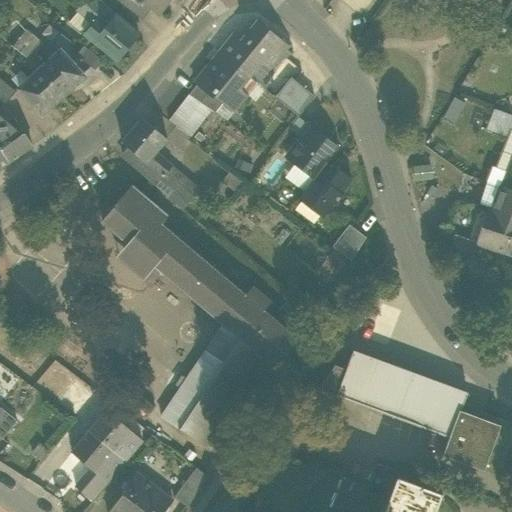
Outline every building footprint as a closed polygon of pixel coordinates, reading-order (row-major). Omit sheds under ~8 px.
[(81,13),(92,22),(95,20),(105,28),(116,16),(105,7),(105,8),(95,0),(87,0),(81,8),(81,13)] [(125,0),(122,4),(142,21),(152,9),(139,0),(125,0)] [(139,0),(152,9),(158,14),(168,0),(139,0)] [(138,35),(116,16),(105,28),(95,20),(92,22),(84,32),(95,41),(94,41),(117,60),(138,35)] [(232,35),(218,51),(250,77),(261,63),(269,69),(286,49),(288,46),(257,20),(239,41),(232,35)] [(13,47),(28,59),(40,70),(48,63),(37,54),(46,44),(27,31),(13,47)] [(78,60),(98,76),(107,64),(87,48),(78,60)] [(261,63),(250,77),(262,87),(290,52),(286,49),(269,69),(261,63)] [(240,89),(250,77),(218,51),(194,81),(197,84),(211,95),(212,93),(223,102),(235,111),(248,95),(240,89)] [(48,63),(40,70),(64,97),(76,86),(75,85),(83,76),(61,52),(48,63)] [(35,75),(40,70),(28,59),(24,64),(35,75)] [(51,108),(64,97),(40,70),(35,75),(19,89),(41,114),(50,107),(51,108)] [(274,97),(298,117),(314,96),(291,77),(274,97)] [(0,100),(5,104),(15,92),(0,79),(0,100)] [(188,94),(189,94),(211,110),(215,112),(223,102),(212,93),(211,95),(197,84),(188,94)] [(190,137),(211,110),(189,94),(169,120),(190,137)] [(223,102),(215,112),(227,121),(235,111),(223,102)] [(509,136),(511,127),(511,115),(492,108),(485,127),(509,136)] [(302,140),(311,127),(299,117),(289,129),(302,140)] [(0,147),(10,163),(32,148),(14,121),(12,120),(7,124),(0,118),(0,147)] [(146,163),(147,163),(156,152),(167,139),(142,118),(121,142),(131,150),(146,163)] [(294,165),(314,179),(325,164),(325,165),(326,164),(326,165),(339,147),(311,127),(302,140),(300,143),(297,141),(285,158),(294,165)] [(511,128),(497,168),(507,173),(511,160),(511,128)] [(0,169),(10,163),(0,147),(0,169)] [(123,159),(155,186),(163,177),(147,163),(146,163),(131,150),(123,159)] [(172,166),(156,152),(147,163),(163,177),(172,166)] [(511,160),(507,173),(502,187),(511,190),(511,160)] [(298,199),(322,217),(333,203),(335,205),(342,194),(340,193),(351,179),(338,169),(336,172),(326,165),(326,164),(325,165),(325,164),(314,179),(310,183),(303,192),(298,199)] [(314,179),(294,165),(284,178),(303,192),(310,183),(314,179)] [(184,176),(172,166),(163,177),(155,186),(167,197),(184,176)] [(502,187),(507,173),(497,168),(493,167),(488,181),(502,187)] [(242,183),(228,172),(221,182),(235,192),(242,183)] [(167,197),(183,210),(200,190),(184,176),(167,197)] [(480,204),(493,209),(502,187),(488,181),(480,204)] [(224,323),(240,337),(266,359),(275,367),(297,341),(262,312),(270,302),(269,301),(268,302),(252,289),(253,288),(252,287),(244,296),(160,225),(167,217),(130,187),(102,221),(128,242),(129,243),(154,264),(155,265),(224,323)] [(511,190),(502,187),(493,209),(511,214),(511,190)] [(492,212),(511,219),(511,214),(493,209),(492,212)] [(511,219),(492,212),(486,211),(476,242),(476,243),(511,254),(511,219)] [(335,249),(351,261),(366,238),(349,225),(332,247),(335,249)] [(449,248),(472,255),(476,243),(476,242),(454,235),(449,248)] [(129,243),(128,242),(117,255),(144,278),(155,265),(154,264),(129,243)] [(319,272),(336,283),(351,261),(335,249),(319,272)] [(203,353),(221,365),(240,337),(224,323),(203,353)] [(206,448),(266,359),(240,337),(221,365),(178,428),(206,448)] [(336,396),(449,437),(458,410),(460,411),(467,393),(353,351),(346,370),(336,396)] [(317,389),(336,396),(346,370),(335,366),(317,389)] [(0,437),(2,439),(17,420),(0,407),(0,437)] [(107,410),(89,431),(114,452),(112,454),(123,463),(142,441),(107,410)] [(478,418),(460,411),(458,410),(449,437),(442,456),(484,471),(486,463),(497,467),(507,440),(511,426),(511,423),(480,412),(478,418)] [(89,431),(72,452),(91,469),(96,473),(112,454),(114,452),(89,431)] [(31,453),(41,461),(49,451),(39,443),(31,453)] [(112,454),(96,473),(109,484),(125,464),(123,463),(112,454)] [(173,497),(187,508),(207,477),(195,468),(173,497)] [(91,469),(75,487),(92,502),(109,484),(96,473),(91,469)] [(163,511),(172,501),(152,486),(135,473),(122,490),(124,491),(108,511),(163,511)] [(397,477),(384,511),(435,511),(442,494),(397,477)]
